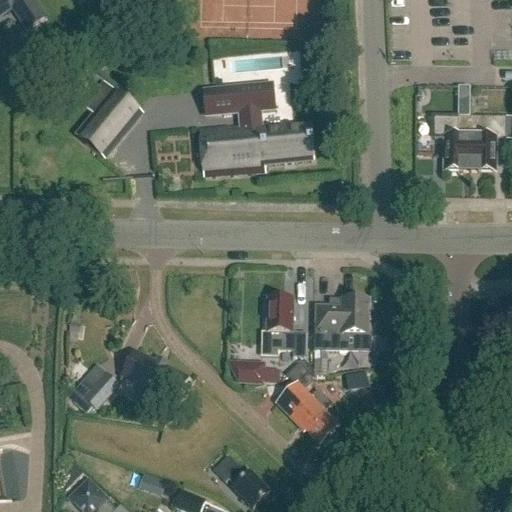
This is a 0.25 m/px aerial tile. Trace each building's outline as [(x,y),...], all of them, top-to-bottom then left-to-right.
[(33,0),(0,0),(0,16),(2,19),(12,12),(17,18),(36,5),(33,0)] [(103,161),(141,115),(108,87),(87,112),(97,121),(79,142),(103,161)] [(204,95),(208,95),(210,118),(234,116),(241,116),(242,129),(243,129),(244,135),(231,136),(230,130),(200,133),(204,180),(266,175),(266,169),(315,164),(312,128),(263,132),(263,128),(259,128),(257,114),(278,113),(278,111),(273,112),(271,88),(204,93),(204,95)] [(460,91),(460,108),(471,108),(471,91),(460,91)] [(470,174),(471,119),(436,119),(435,142),(446,142),(445,174),(470,174)] [(471,119),(470,174),(496,174),(496,143),(506,143),(506,120),(471,119)] [(306,359),(306,335),(293,334),(293,301),(267,301),(267,334),(279,335),(279,353),(293,353),(293,359),(306,359)] [(371,337),(369,337),(370,303),(342,302),(342,309),(315,308),(314,355),(371,356),(371,337)] [(176,405),(188,380),(135,354),(122,379),(143,389),(136,403),(151,410),(158,396),(176,405)] [(313,400),(306,393),(312,387),(313,373),(304,362),(287,379),(297,388),(277,407),(291,422),(293,420),(320,448),(339,429),(324,414),(331,407),(319,394),(313,400)] [(97,413),(119,388),(106,376),(97,367),(74,393),(73,405),(86,416),(93,409),(97,413)] [(231,369),(240,386),(264,386),(264,385),(278,385),(280,384),(280,372),(264,372),(264,369),(231,369)] [(248,478),(229,459),(214,474),(226,486),(229,483),(236,489),(233,492),(252,511),(253,511),(270,496),(250,475),(248,478)] [(111,511),(106,506),(109,504),(88,482),(65,503),(71,510),(73,508),(76,511),(111,511)] [(176,511),(202,511),(207,503),(182,493),(174,511),(176,511)]
